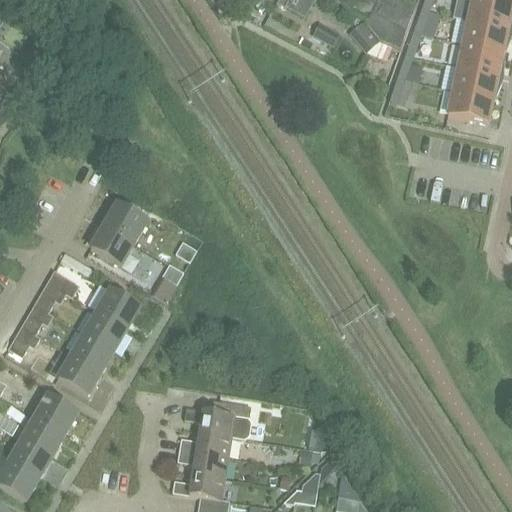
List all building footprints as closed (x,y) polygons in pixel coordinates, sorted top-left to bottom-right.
[(300,0),(279,0),(289,6),(287,10),(304,20),(311,6),(300,0)] [(368,21),(364,27),(364,28),(378,46),(392,52),(400,55),(416,10),(398,0),(379,0),(376,7),(364,0),(336,0),(335,3),(368,21)] [(445,0),(424,0),(420,14),(429,17),(432,8),(441,12),(445,0)] [(511,0),(474,0),(474,2),(511,10),(511,0)] [(511,27),(511,10),(474,2),(472,2),(467,25),(507,34),(508,27),(511,27)] [(412,37),(421,40),(429,17),(420,14),(412,37)] [(333,52),(341,38),(319,26),(311,39),(333,52)] [(506,34),(469,26),(464,49),(503,58),(509,40),(505,40),(506,34)] [(404,59),(413,62),(421,40),(412,37),(404,59)] [(503,58),(464,49),(459,73),(496,81),(497,75),(502,76),(503,58)] [(404,59),(397,82),(405,85),(413,62),(404,59)] [(496,81),(459,73),(454,96),(491,104),(493,104),(499,87),(495,86),(496,81)] [(405,85),(397,82),(389,105),(397,108),(405,85)] [(12,99),(0,88),(0,109),(3,111),(12,99)] [(491,104),(454,96),(449,120),(486,127),(491,104)] [(0,129),(9,118),(0,110),(0,129)] [(104,229),(134,247),(147,225),(117,207),(104,229)] [(134,247),(104,229),(91,251),(120,269),(134,247)] [(189,266),(196,254),(182,246),(175,257),(189,266)] [(161,281),(176,289),(183,276),(169,268),(161,281)] [(54,275),(47,287),(72,302),(79,290),(54,275)] [(96,316),(125,333),(138,311),(109,293),(96,316)] [(34,309),(48,317),(55,305),(41,297),(34,309)] [(83,337),(113,355),(125,333),(96,316),(83,337)] [(28,319),(21,331),(35,340),(42,327),(28,319)] [(70,359),(100,377),(113,355),(83,337),(70,359)] [(29,350),(28,349),(15,341),(8,353),(22,362),(29,350)] [(100,377),(70,359),(57,381),(87,399),(100,377)] [(34,422),(63,439),(76,416),(47,399),(34,422)] [(251,427),(248,421),(250,421),(252,410),(213,404),(212,415),(186,411),(184,422),(201,424),(199,434),(233,439),(245,441),(249,439),(251,427)] [(63,439),(34,422),(21,443),(50,461),(63,439)] [(233,439),(199,434),(198,444),(181,442),(179,453),(229,461),(233,439)] [(8,465),(37,483),(50,461),(21,443),(8,465)] [(193,477),(226,482),(229,461),(179,453),(178,464),(194,467),(193,477)] [(312,455),(300,454),(299,467),(311,468),(311,466),(319,466),(320,457),(312,457),(312,455)] [(37,483),(8,465),(0,479),(0,490),(24,505),(37,483)] [(200,501),(198,511),(228,511),(230,506),(222,505),(226,482),(193,477),(191,486),(174,484),(172,496),(200,501)] [(340,487),(338,502),(346,503),(348,488),(340,487)] [(294,508),(294,506),(296,494),(283,507),(294,508)] [(303,507),(305,496),(300,495),(296,494),(294,506),(303,507)]
